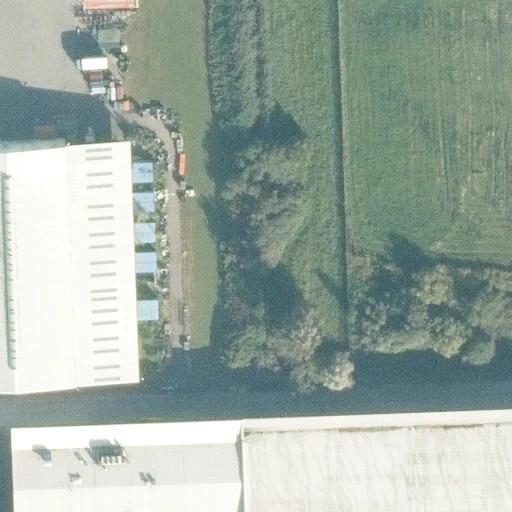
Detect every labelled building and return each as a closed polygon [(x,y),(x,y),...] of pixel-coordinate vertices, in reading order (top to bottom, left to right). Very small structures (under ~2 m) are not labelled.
[(0,378),(136,372),(124,132),(0,135),(0,378)] [(126,158),(127,177),(154,176),(153,157),(126,158)] [(128,207),(155,205),(154,186),(127,188),(128,207)] [(129,218),(130,237),(157,236),(156,216),(129,218)] [(511,511),(511,402),(294,408),(238,409),(242,511),(511,511)] [(242,511),(238,409),(0,417),(0,511),(242,511)]
